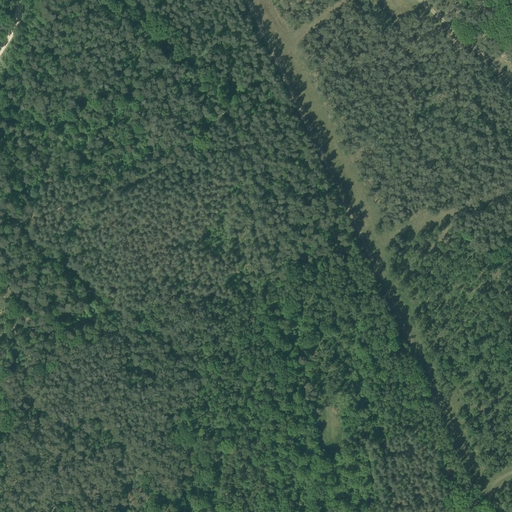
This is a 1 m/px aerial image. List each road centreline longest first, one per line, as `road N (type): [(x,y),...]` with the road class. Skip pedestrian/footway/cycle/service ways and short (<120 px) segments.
road 1 (track): [(265,279),(308,314),(370,414),(364,436),(379,511)]
road 2 (track): [(226,106),(165,165),(96,198),(28,218),(0,194)]
road 3 (track): [(224,96),(265,279)]
road 4 (track): [(121,0),(224,96)]
